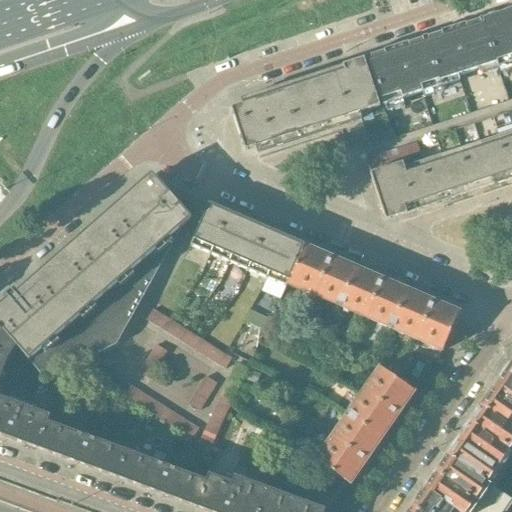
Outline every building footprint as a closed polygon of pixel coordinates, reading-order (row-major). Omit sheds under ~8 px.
[(511,11),(484,21),(498,65),(499,69),(511,65),(511,11)] [(484,21),(446,33),(427,39),(442,83),(498,65),(484,21)] [(427,39),(405,46),(367,59),(367,60),(383,107),(442,88),(441,84),(442,83),(427,39)] [(343,73),(242,106),(230,110),(237,132),(244,153),(349,119),(348,117),(357,114),(357,116),(379,109),(363,60),(342,68),(343,73)] [(415,212),(511,179),(511,138),(405,173),(402,163),(369,174),(385,222),(406,215),(404,209),(413,205),(415,212)] [(14,303),(10,299),(9,298),(0,305),(0,330),(17,349),(44,380),(116,346),(181,229),(190,220),(171,197),(173,191),(145,179),(144,181),(121,202),(125,206),(14,303)] [(303,247),(246,222),(208,206),(190,247),(286,288),(288,283),(303,247)] [(356,270),(304,247),(303,247),(288,283),(340,307),(356,270)] [(408,292),(356,270),(340,307),(391,329),(408,292)] [(458,314),(408,292),(391,329),(442,351),(458,314)] [(166,319),(153,310),(146,321),(160,329),(166,319)] [(199,340),(172,322),(165,333),(192,350),(199,340)] [(251,325),(247,333),(258,337),(261,329),(251,325)] [(0,377),(4,367),(7,358),(17,349),(0,330),(0,377)] [(231,360),(204,343),(197,353),(225,370),(231,360)] [(156,346),(139,374),(149,380),(166,353),(156,346)] [(236,365),(198,444),(209,450),(247,370),(236,365)] [(379,369),(347,414),(382,438),(413,393),(379,369)] [(511,376),(505,372),(492,391),(511,404),(511,376)] [(198,430),(110,374),(104,385),(192,440),(198,430)] [(206,378),(189,406),(199,412),(216,384),(206,378)] [(511,404),(492,391),(481,407),(511,428),(511,404)] [(0,436),(38,451),(48,424),(50,418),(0,398),(0,436)] [(511,428),(481,407),(470,423),(511,452),(511,428)] [(382,438),(347,414),(315,461),(349,485),(382,438)] [(78,417),(72,433),(87,438),(93,423),(78,417)] [(511,452),(470,423),(458,440),(501,469),(511,453),(511,452)] [(72,433),(48,424),(38,451),(118,480),(128,453),(87,438),(72,433)] [(458,440),(446,457),(489,487),(501,469),(458,440)] [(208,483),(128,453),(118,480),(199,510),(208,483)] [(425,488),(453,508),(458,511),(471,511),(489,487),(446,457),(425,488)] [(211,476),(208,483),(199,510),(204,511),(258,511),(267,490),(234,478),(233,484),(211,476)] [(425,488),(408,511),(450,511),(453,508),(425,488)] [(323,511),(324,511),(267,490),(258,511),(323,511)]
